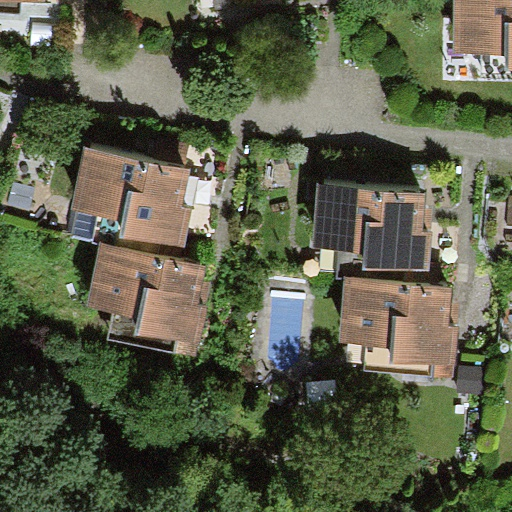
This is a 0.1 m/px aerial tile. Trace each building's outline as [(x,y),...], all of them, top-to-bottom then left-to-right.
[(511,0),(455,0),(455,52),(507,53),(506,68),(511,67),(511,0)] [(193,167),(86,145),(74,207),(101,212),(96,238),(105,239),(160,251),(163,238),(187,243),(195,204),(186,202),(193,167)] [(428,190),(321,181),(316,242),(341,244),(338,274),(345,274),(405,279),(406,264),(430,266),(433,228),(425,227),(428,190)] [(160,251),(105,239),(91,303),(119,308),(113,334),(203,353),(213,303),(201,301),(210,262),(160,251)] [(405,279),(345,274),(341,334),(368,336),(366,367),(457,374),(461,321),(451,320),(454,283),(405,279)]
